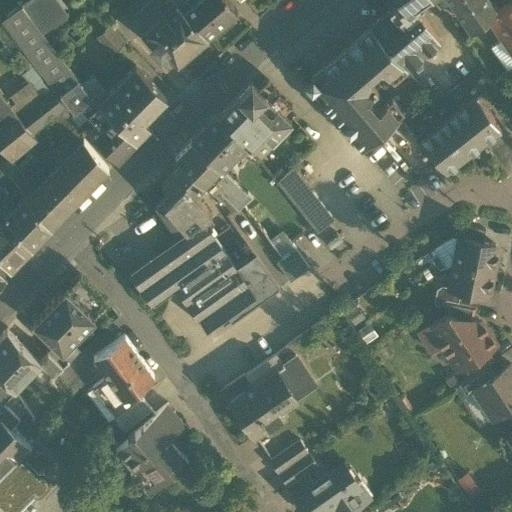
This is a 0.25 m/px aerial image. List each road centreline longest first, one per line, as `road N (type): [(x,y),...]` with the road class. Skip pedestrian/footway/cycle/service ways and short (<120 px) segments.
road 1 (residential): [(511,189),(448,195),(179,379)]
road 2 (tertiary): [(70,242),(214,83),(308,0)]
road 3 (residential): [(70,242),(117,290),(179,379)]
road 4 (residential): [(179,379),(270,511)]
